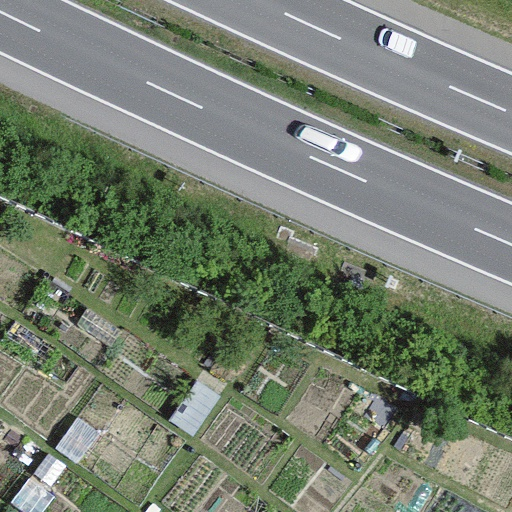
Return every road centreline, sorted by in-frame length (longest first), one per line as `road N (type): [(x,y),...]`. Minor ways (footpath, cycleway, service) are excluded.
road 1 (motorway): [(0,14),(511,247)]
road 2 (motorway): [(511,113),(255,0)]
